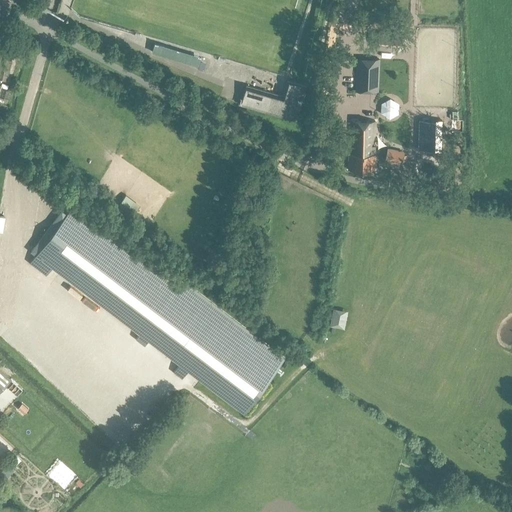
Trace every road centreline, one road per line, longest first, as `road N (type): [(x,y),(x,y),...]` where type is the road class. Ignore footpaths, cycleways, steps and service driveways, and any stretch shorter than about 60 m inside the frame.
road 1 (residential): [(48,28),(288,159)]
road 2 (unclassified): [(48,28),(10,161)]
